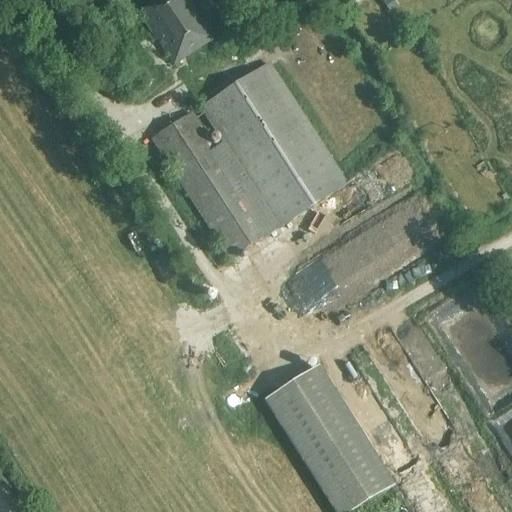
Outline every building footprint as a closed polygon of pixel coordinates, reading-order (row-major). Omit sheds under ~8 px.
[(187,0),(158,0),(138,14),(173,66),(214,39),(187,0)] [(389,13),(398,7),(393,0),(384,0),(381,2),(389,13)] [(269,66),(200,111),(222,145),(214,150),(191,115),(151,141),(229,262),(346,186),(269,66)] [(433,321),(459,306),(452,294),(419,313),(435,342),(443,337),(433,321)] [(265,402),(335,511),(353,511),(394,486),(319,368),(265,402)]
